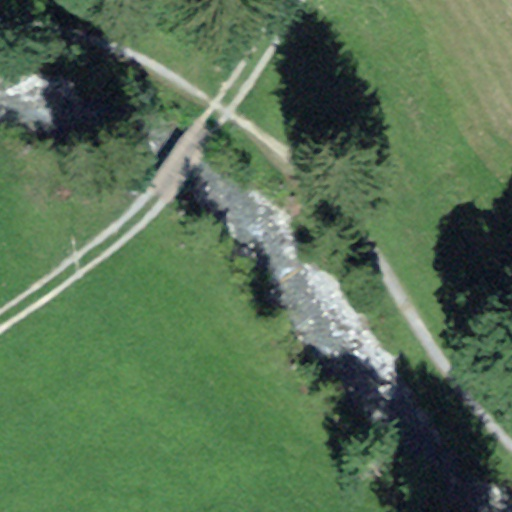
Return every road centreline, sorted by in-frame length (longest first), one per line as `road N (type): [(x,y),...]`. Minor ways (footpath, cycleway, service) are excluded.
road 1 (track): [(0,316),(89,261),(139,212),(196,134)]
road 2 (track): [(196,134),(282,0)]
